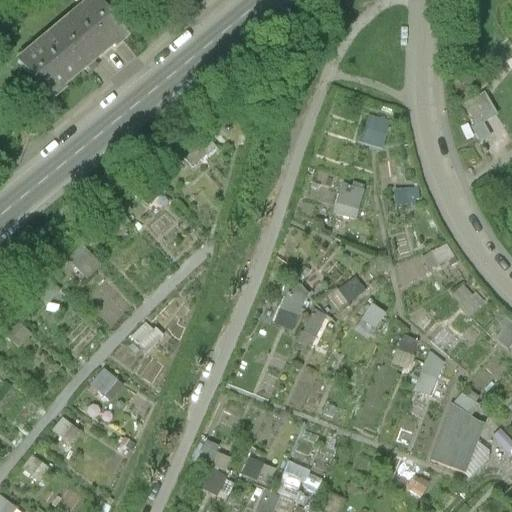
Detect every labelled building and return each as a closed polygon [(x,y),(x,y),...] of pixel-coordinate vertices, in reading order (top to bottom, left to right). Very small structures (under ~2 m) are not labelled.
[(52,102),(128,40),(95,0),(93,0),(18,61),(52,102)] [(367,111),(357,141),(381,149),(391,118),(367,111)] [(171,150),(187,169),(215,146),(198,127),(171,150)] [(354,219),(365,187),(342,179),(331,211),(354,219)] [(151,207),(160,187),(147,180),(138,200),(151,207)] [(416,211),(416,187),(394,186),(394,211),(416,211)] [(445,243),(420,257),(427,270),(453,257),(445,243)] [(349,302),(364,291),(354,277),(339,288),(349,302)] [(44,307),(57,290),(47,281),(33,299),(44,307)] [(274,325),(293,330),(304,288),(285,283),(274,325)] [(449,295),(467,315),(478,305),(461,285),(449,295)] [(367,339),(385,310),(371,301),(352,329),(367,339)] [(299,342),(313,347),(325,312),(311,307),(299,342)] [(0,329),(9,348),(25,341),(16,321),(0,329)] [(144,323),(129,338),(143,352),(159,338),(144,323)] [(430,394),(444,357),(428,351),(415,389),(430,394)] [(99,397),(114,379),(102,368),(86,387),(99,397)] [(109,404),(123,385),(115,379),(101,398),(109,404)] [(453,404),(431,461),(465,474),(484,424),(474,419),(453,404)] [(223,471),(233,448),(209,439),(200,461),(223,471)] [(268,486),(276,466),(248,455),(241,475),(268,486)] [(281,495),(298,499),(304,471),(287,467),(281,495)] [(215,496),(225,476),(211,469),(201,489),(215,496)] [(266,511),(273,511),(279,495),(263,490),(257,509),(266,511)]
